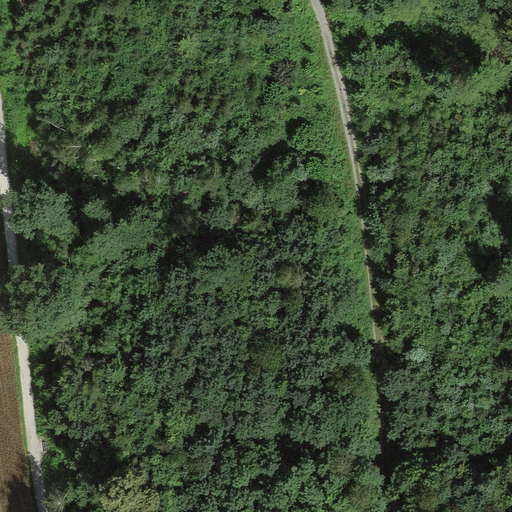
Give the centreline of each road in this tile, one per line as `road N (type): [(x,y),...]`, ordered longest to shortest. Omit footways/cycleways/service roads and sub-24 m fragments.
road 1 (track): [(388,511),(351,161),(315,0)]
road 2 (track): [(0,107),(46,511)]
